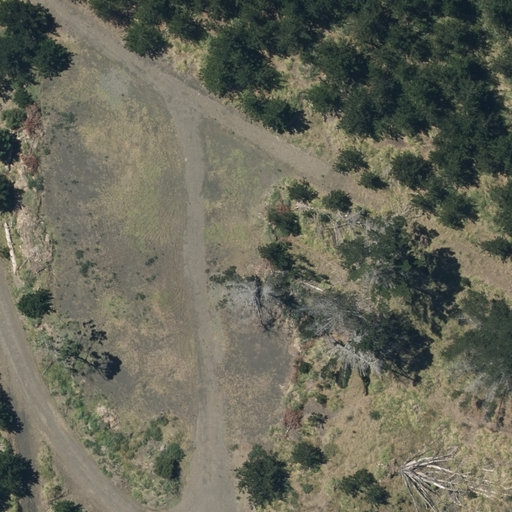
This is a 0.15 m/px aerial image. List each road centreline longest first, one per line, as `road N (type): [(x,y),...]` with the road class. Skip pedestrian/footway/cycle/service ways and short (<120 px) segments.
road 1 (track): [(0,367),(25,446),(31,511)]
road 2 (track): [(136,511),(25,446)]
